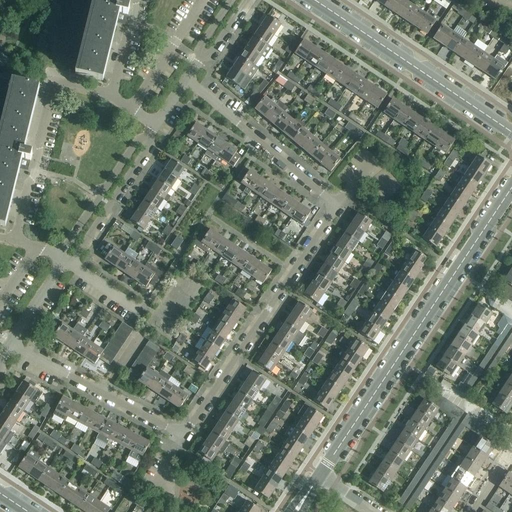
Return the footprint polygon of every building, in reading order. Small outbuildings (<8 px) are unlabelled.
[(93,0),(77,68),(80,69),(78,75),(100,80),(101,74),(104,74),(118,20),(124,22),(125,14),(128,15),(129,8),(124,7),(121,6),(122,0),(93,0)] [(396,14),(405,0),(404,0),(390,0),(386,7),(396,14)] [(406,21),(415,7),(405,0),(396,14),(406,21)] [(417,28),(426,14),(415,7),(406,21),(417,28)] [(460,9),(457,14),(463,17),(466,13),(460,9)] [(468,21),(471,17),(466,13),(463,17),(468,21)] [(434,15),(432,18),(426,14),(417,28),(427,35),(438,17),(434,15)] [(281,25),(268,16),(260,26),(274,36),(281,25)] [(481,23),(478,27),(483,31),(486,27),(481,23)] [(442,25),(433,39),(443,46),(452,32),(442,25)] [(254,36),(267,46),(274,36),(260,26),(254,36)] [(489,35),(492,30),(486,27),(483,31),(489,35)] [(454,53),(463,39),(452,32),(443,46),(454,53)] [(247,47),(265,59),(271,48),(267,46),(254,36),(247,47)] [(501,36),(498,41),(503,45),(506,40),(501,36)] [(464,60),(473,46),(463,39),(454,53),(464,60)] [(297,43),(293,40),(289,46),(293,49),(297,43)] [(304,40),(295,54),(305,61),(315,47),(304,40)] [(509,48),(511,44),(506,40),(503,45),(509,48)] [(503,45),(499,51),(505,56),(510,49),(509,48),(503,45)] [(285,51),(290,54),(293,49),(289,46),(285,51)] [(474,66),(483,53),(473,46),(464,60),(474,66)] [(240,57),(258,69),(265,59),(247,47),(240,57)] [(315,47),(305,61),(316,68),(325,54),(315,47)] [(484,73),(493,60),(483,53),(474,66),(484,73)] [(325,54),(316,68),(326,74),(335,61),(325,54)] [(259,69),(258,69),(240,57),(233,67),(247,76),(252,79),(259,69)] [(283,64),(279,60),(275,66),(280,69),(283,64)] [(495,80),(504,67),(493,60),(484,73),(495,80)] [(335,61),(326,74),(336,81),(345,68),(335,61)] [(271,72),(276,75),(280,69),(275,66),(271,72)] [(226,78),(239,87),(247,76),(233,67),(226,78)] [(345,68),(336,81),(346,88),(355,74),(345,68)] [(290,72),(287,76),(293,80),(296,75),(290,72)] [(502,76),(508,80),(511,76),(505,72),(502,76)] [(355,74),(346,88),(357,95),(366,82),(355,74)] [(298,84),(301,79),(296,75),(293,80),(298,84)] [(269,83),(265,80),(260,85),(264,89),(269,83)] [(15,82),(13,90),(10,89),(0,129),(0,225),(3,226),(4,219),(7,220),(20,166),(26,168),(28,160),(30,161),(32,154),(27,152),(27,153),(24,152),(37,96),(35,95),(37,87),(15,82)] [(366,82),(357,95),(367,102),(376,88),(366,82)] [(256,90),(260,94),(264,89),(260,85),(256,90)] [(310,85),(307,90),(313,94),(316,89),(310,85)] [(377,109),(386,95),(376,88),(367,102),(377,109)] [(318,97),(321,93),(316,89),(313,94),(318,97)] [(252,92),(246,100),(247,101),(251,105),(258,97),(253,93),(252,92)] [(278,101),(273,97),(270,101),(265,97),(255,109),(264,117),(278,101)] [(331,99),(328,104),(333,107),(336,103),(331,99)] [(392,99),(383,113),(394,120),(404,107),(392,99)] [(274,125),(284,113),(288,108),(278,100),(278,101),(264,117),(274,125)] [(339,111),(342,107),(336,103),(333,107),(339,111)] [(404,107),(394,120),(404,127),(414,113),(404,107)] [(283,133),(293,121),(284,113),(274,125),(283,133)] [(352,113),(348,118),(354,121),(357,117),(352,113)] [(414,113),(404,127),(415,134),(424,120),(414,113)] [(359,125),(362,120),(357,117),(354,121),(359,125)] [(424,120),(415,134),(425,141),(434,127),(424,120)] [(292,140),(302,128),(293,121),(283,133),(292,140)] [(196,123),(187,136),(198,144),(207,131),(196,123)] [(434,127),(425,141),(435,147),(444,134),(434,127)] [(302,148),(312,136),(302,128),(292,140),(302,148)] [(208,150),(217,137),(207,131),(198,144),(208,150)] [(379,132),(375,137),(381,140),(384,135),(379,132)] [(446,155),(455,141),(444,134),(435,147),(446,155)] [(387,144),(390,139),(384,135),(381,140),(387,144)] [(311,156),(321,144),(312,136),(302,148),(311,156)] [(218,157),(227,144),(217,137),(208,150),(218,157)] [(235,154),(237,151),(227,144),(218,157),(216,160),(220,163),(223,160),(233,167),(240,157),(235,154)] [(320,164),(331,152),(321,144),(311,156),(320,164)] [(399,145),(396,150),(401,154),(405,149),(399,145)] [(407,158),(410,153),(405,149),(401,154),(407,158)] [(459,153),(454,149),(451,154),(456,158),(459,153)] [(330,172),(340,160),(331,152),(320,164),(330,172)] [(448,158),(454,162),(456,158),(451,154),(448,158)] [(491,165),(477,156),(470,167),(484,176),(491,165)] [(419,159),(416,164),(422,167),(425,163),(419,159)] [(185,168),(172,160),(165,170),(178,179),(185,168)] [(427,171),(430,166),(425,163),(422,167),(427,171)] [(484,176),(470,167),(463,177),(477,186),(484,176)] [(178,179),(165,170),(158,180),(171,189),(178,179)] [(250,170),(241,184),(251,191),(260,178),(250,170)] [(446,173),(440,170),(437,174),(443,178),(446,173)] [(209,180),(213,174),(209,171),(205,177),(209,180)] [(434,179),(440,182),(443,178),(437,174),(434,179)] [(477,186),(463,177),(457,187),(470,196),(477,186)] [(261,197),(270,184),(260,178),(251,191),(261,197)] [(171,197),(167,195),(171,189),(158,180),(151,191),(164,200),(167,202),(171,197)] [(271,204),(280,191),(270,184),(261,197),(271,204)] [(470,196),(457,187),(450,197),(464,206),(470,196)] [(432,194),(426,190),(423,195),(429,199),(432,194)] [(164,200),(151,191),(144,201),(157,210),(164,200)] [(282,211),(291,198),(280,191),(271,204),(282,211)] [(226,194),(222,200),(228,204),(232,198),(226,194)] [(440,206),(443,208),(457,217),(464,206),(450,197),(446,204),(443,202),(440,206)] [(292,218),(301,205),(291,198),(282,211),(292,218)] [(157,210),(144,201),(137,211),(151,220),(157,210)] [(302,225),(311,212),(301,205),(292,218),(302,225)] [(457,217),(443,208),(436,218),(450,227),(457,217)] [(130,221),(144,230),(151,220),(137,211),(130,221)] [(418,214),(413,211),(410,215),(415,219),(418,214)] [(372,222),(359,213),(352,224),(365,232),(372,222)] [(450,227),(436,218),(432,224),(430,222),(427,227),(429,228),(443,237),(450,227)] [(306,219),(302,225),(306,228),(310,222),(306,219)] [(345,234),(358,242),(365,232),(352,224),(345,234)] [(422,239),(436,248),(443,237),(429,228),(422,239)] [(207,234),(203,232),(194,245),(209,254),(212,250),(220,237),(210,230),(207,234)] [(392,236),(386,231),(379,242),(385,246),(392,236)] [(338,244),(351,253),(358,242),(345,234),(338,244)] [(177,237),(171,246),(174,248),(177,250),(183,241),(177,237)] [(220,237),(212,250),(222,257),(231,244),(220,237)] [(231,244),(222,257),(232,264),(241,250),(231,244)] [(331,254),(345,263),(351,253),(338,244),(331,254)] [(113,247),(105,260),(114,266),(124,253),(113,247)] [(385,252),(391,256),(394,252),(388,248),(385,252)] [(241,250),(232,264),(242,270),(251,257),(241,250)] [(428,260),(414,250),(407,261),(421,270),(428,260)] [(124,253),(114,266),(125,273),(134,260),(124,253)] [(325,264),(338,273),(345,263),(331,254),(325,264)] [(251,257),(242,270),(252,277),(261,264),(251,257)] [(134,260),(125,273),(135,280),(144,267),(134,260)] [(421,270),(407,261),(401,271),(414,281),(421,270)] [(263,284),(271,271),(261,264),(252,277),(263,284)] [(318,274),(331,283),(338,273),(325,264),(318,274)] [(383,268),(377,264),(374,268),(380,272),(383,268)] [(146,288),(155,274),(144,267),(135,280),(146,288)] [(371,273),(377,277),(380,272),(374,268),(371,273)] [(414,281),(401,271),(394,281),(407,291),(414,281)] [(311,284),(324,293),(331,283),(318,274),(311,284)] [(407,291),(394,281),(387,292),(400,301),(407,291)] [(304,295),(317,304),(324,293),(311,284),(304,295)] [(369,288),(363,284),(361,289),(366,293),(369,288)] [(507,284),(500,294),(505,297),(511,287),(507,284)] [(357,293),(363,297),(366,293),(361,289),(357,293)] [(400,301),(387,292),(380,302),(394,311),(400,301)] [(246,309),(233,300),(226,311),(239,319),(246,309)] [(312,311),(299,302),(292,312),(305,321),(312,311)] [(394,311),(380,302),(373,312),(387,322),(394,311)] [(492,315),(478,305),(471,316),(485,325),(492,315)] [(82,308),(78,314),(82,316),(86,310),(82,308)] [(344,314),(350,318),(353,313),(347,309),(344,314)] [(86,319),(90,313),(86,310),(82,316),(86,319)] [(239,319),(226,311),(219,321),(232,330),(239,319)] [(285,323),(299,332),(305,321),(292,312),(285,323)] [(387,322),(373,312),(366,322),(380,332),(387,322)] [(54,315),(50,321),(55,325),(58,321),(60,318),(54,315)] [(485,325),(471,316),(464,326),(478,335),(485,325)] [(56,332),(53,337),(64,344),(72,331),(58,321),(55,325),(52,329),(56,332)] [(102,321),(98,327),(102,330),(106,324),(102,321)] [(232,330),(219,321),(212,331),(225,340),(232,330)] [(359,333),(373,342),(380,332),(366,322),(359,333)] [(133,330),(122,323),(119,328),(130,335),(133,330)] [(279,333),(292,342),(299,332),(285,323),(279,333)] [(106,333),(110,327),(106,324),(102,330),(106,333)] [(511,328),(507,325),(500,335),(504,338),(511,328)] [(478,335),(464,326),(457,336),(471,346),(478,335)] [(116,333),(126,340),(130,335),(119,328),(116,333)] [(72,331),(64,344),(74,351),(83,338),(72,331)] [(225,340),(212,331),(206,341),(219,350),(225,340)] [(112,338),(123,345),(126,340),(116,333),(112,338)] [(187,338),(181,333),(179,337),(185,341),(187,338)] [(272,343),(285,352),(292,342),(279,333),(272,343)] [(504,338),(500,335),(493,346),(498,348),(504,338)] [(471,346),(457,336),(450,347),(464,356),(471,346)] [(325,342),(331,345),(334,340),(329,337),(325,342)] [(83,338),(74,351),(84,357),(93,344),(83,338)] [(109,343),(120,350),(123,345),(112,338),(109,343)] [(369,348),(355,339),(348,350),(362,359),(369,348)] [(511,343),(507,340),(501,350),(505,353),(511,343)] [(160,348),(149,341),(146,346),(157,353),(160,348)] [(219,350),(206,341),(199,351),(212,360),(219,350)] [(106,348),(116,355),(120,350),(109,343),(106,348)] [(265,353),(278,362),(285,352),(272,343),(265,353)] [(316,343),(311,350),(308,348),(306,351),(312,355),(319,345),(316,343)] [(99,358),(102,353),(103,351),(93,344),(84,357),(95,364),(99,358)] [(143,351),(153,358),(157,353),(146,346),(143,351)] [(498,348),(493,346),(486,356),(491,359),(498,348)] [(464,356),(450,347),(444,357),(458,366),(464,356)] [(102,353),(113,360),(116,355),(106,348),(103,351),(102,353)] [(362,359),(348,350),(341,360),(355,369),(362,359)] [(505,353),(501,350),(494,361),(498,364),(505,353)] [(153,358),(143,351),(139,356),(150,363),(153,358)] [(192,362),(205,370),(212,360),(199,351),(192,362)] [(99,358),(109,365),(113,360),(102,353),(99,358)] [(258,364),(271,373),(278,362),(265,353),(258,364)] [(287,359),(300,368),(298,371),(295,368),(294,369),(291,367),(292,366),(283,360),(281,364),(292,372),(298,376),(305,365),(290,355),(287,359)] [(136,361),(147,368),(150,363),(139,356),(136,361)] [(491,359),(486,356),(480,366),(484,369),(491,359)] [(312,362),(318,366),(321,361),(315,357),(312,362)] [(437,368),(451,377),(458,366),(444,357),(437,368)] [(355,369),(341,360),(334,370),(348,380),(355,369)] [(133,366),(143,373),(147,368),(136,361),(133,366)] [(498,364),(494,361),(487,371),(491,374),(498,364)] [(129,372),(140,379),(143,373),(133,366),(129,372)] [(484,369),(480,366),(473,376),(477,379),(484,369)] [(430,367),(425,374),(432,378),(436,371),(430,367)] [(140,379),(138,381),(148,388),(157,375),(147,368),(143,373),(140,379)] [(348,380),(334,370),(328,381),(341,390),(348,380)] [(266,380),(253,371),(246,382),(259,391),(266,380)] [(491,374),(487,371),(480,381),(485,384),(491,374)] [(158,395),(167,382),(157,375),(148,388),(158,395)] [(466,387),(470,390),(477,379),(473,376),(466,387)] [(298,383),(304,386),(307,381),(301,378),(298,383)] [(36,384),(32,381),(29,385),(23,382),(16,392),(30,401),(35,405),(42,394),(33,388),(36,384)] [(341,390),(328,381),(321,391),(334,400),(341,390)] [(473,392),(477,395),(485,384),(480,381),(473,392)] [(169,402),(177,389),(167,382),(158,395),(169,402)] [(239,392),(253,401),(259,391),(246,382),(239,392)] [(511,387),(506,384),(499,394),(511,402),(511,387)] [(469,390),(463,386),(460,390),(466,394),(469,390)] [(179,409),(188,396),(177,389),(169,402),(179,409)] [(314,401),(327,410),(334,400),(321,391),(314,401)] [(9,402),(23,412),(30,401),(16,392),(9,402)] [(233,402),(246,411),(253,401),(239,392),(233,402)] [(435,392),(428,402),(433,405),(440,395),(435,392)] [(492,405),(506,414),(511,405),(511,402),(499,394),(492,405)] [(438,409),(445,399),(440,395),(433,405),(438,409)] [(63,397),(55,411),(66,416),(73,402),(63,397)] [(443,412),(450,402),(445,399),(438,409),(443,412)] [(279,404),(273,400),(267,410),(273,414),(279,404)] [(438,409),(425,400),(417,411),(431,420),(438,409)] [(292,405),(286,401),(283,405),(289,409),(292,405)] [(3,412),(17,422),(23,412),(9,402),(3,412)] [(73,402),(66,416),(77,422),(84,408),(73,402)] [(226,412),(239,421),(246,411),(233,402),(226,412)] [(450,402),(443,412),(448,415),(455,405),(450,402)] [(323,417),(309,408),(311,406),(306,403),(297,415),(302,418),(316,427),(323,417)] [(280,410),(286,414),(289,409),(283,405),(280,410)] [(455,405),(448,415),(453,419),(460,409),(455,405)] [(84,408),(77,422),(88,428),(95,414),(84,408)] [(458,422),(464,412),(460,409),(453,419),(458,422)] [(40,416),(45,418),(48,412),(43,410),(40,416)] [(279,411),(276,415),(282,420),(285,415),(279,411)] [(411,421),(424,430),(431,420),(417,411),(411,421)] [(0,416),(0,425),(10,432),(17,422),(3,412),(0,416)] [(219,422),(232,431),(239,421),(226,412),(219,422)] [(95,414),(88,428),(98,434),(106,419),(95,414)] [(468,414),(461,424),(466,427),(472,418),(468,414)] [(302,418),(295,429),(309,438),(316,427),(302,418)] [(471,431),(477,421),(472,418),(466,427),(471,431)] [(106,419),(98,434),(109,439),(117,425),(106,419)] [(458,422),(453,419),(446,430),(451,433),(458,422)] [(278,425),(272,421),(269,426),(275,430),(278,425)] [(404,431),(418,441),(424,430),(411,421),(404,431)] [(476,434),(482,424),(477,421),(471,431),(476,434)] [(212,432),(225,441),(232,431),(219,422),(212,432)] [(465,427),(461,424),(454,435),(458,438),(465,427)] [(482,424),(476,434),(481,437),(487,428),(482,424)] [(0,440),(3,442),(10,432),(0,425),(0,440)] [(117,425),(109,439),(120,445),(128,431),(117,425)] [(40,429),(35,426),(31,431),(36,434),(40,429)] [(260,426),(255,432),(260,435),(261,436),(261,435),(265,429),(263,428),(260,426)] [(266,430),(272,434),(275,430),(269,426),(266,430)] [(309,438),(295,429),(291,426),(284,436),(289,439),(302,448),(309,438)] [(487,428),(481,437),(486,441),(492,431),(487,428)] [(439,440),(444,443),(451,433),(446,430),(439,440)] [(28,437),(32,440),(36,434),(31,431),(28,437)] [(128,431),(120,445),(131,451),(138,436),(128,431)] [(397,442),(411,451),(418,441),(404,431),(397,442)] [(491,444),(497,434),(492,431),(486,441),(491,444)] [(225,449),(222,447),(225,441),(212,432),(205,443),(219,451),(222,454),(225,449)] [(458,438),(454,435),(447,445),(451,448),(458,438)] [(142,457),(150,443),(138,436),(131,451),(142,457)] [(494,446),(480,437),(473,448),(487,457),(494,446)] [(46,438),(43,443),(48,446),(51,442),(46,438)] [(302,448),(289,439),(282,449),(295,458),(302,448)] [(433,450),(437,453),(444,443),(439,440),(433,450)] [(54,450),(57,446),(51,442),(48,446),(54,450)] [(264,446),(258,442),(256,446),(261,450),(264,446)] [(390,452),(404,461),(411,451),(397,442),(390,452)] [(198,453),(212,462),(219,451),(205,443),(198,453)] [(451,448),(447,445),(440,455),(444,458),(451,448)] [(26,449),(22,446),(18,452),(22,455),(26,449)] [(253,451),(258,454),(261,450),(256,446),(253,451)] [(466,458),(480,467),(487,457),(473,448),(466,458)] [(295,458),(282,449),(275,459),(289,468),(295,458)] [(30,450),(18,468),(29,475),(38,461),(41,457),(30,450)] [(426,461),(430,464),(437,453),(433,450),(426,461)] [(11,463),(15,466),(22,455),(18,452),(11,463)] [(66,452),(63,456),(69,460),(72,455),(66,452)] [(383,462),(397,471),(404,461),(390,452),(383,462)] [(74,464),(77,459),(72,455),(69,460),(74,464)] [(444,458),(440,455),(433,466),(438,469),(444,458)] [(459,468),(473,478),(480,467),(466,458),(459,468)] [(289,468),(275,459),(268,469),(282,478),(289,468)] [(39,481),(48,468),(38,461),(29,475),(39,481)] [(419,471),(423,474),(430,464),(426,461),(419,471)] [(251,466),(245,462),(242,467),(248,471),(251,466)] [(376,473),(390,482),(397,471),(383,462),(376,473)] [(86,465),(83,470),(89,474),(92,469),(86,465)] [(236,469),(230,465),(225,472),(229,474),(227,477),(229,479),(236,469)] [(438,469),(433,466),(426,476),(431,479),(438,469)] [(239,471),(245,475),(248,471),(242,467),(239,471)] [(49,488),(58,475),(48,468),(39,481),(49,488)] [(452,479),(466,488),(473,478),(459,468),(452,479)] [(95,477),(98,473),(92,469),(89,474),(95,477)] [(282,478),(268,469),(261,480),(275,489),(282,478)] [(412,481),(416,484),(423,474),(419,471),(412,481)] [(369,483),(383,492),(390,482),(376,473),(369,483)] [(511,475),(509,473),(499,487),(510,494),(511,490),(511,475)] [(60,495),(69,482),(58,475),(49,488),(60,495)] [(431,479),(426,476),(419,486),(424,489),(431,479)] [(107,479),(104,484),(109,487),(112,483),(107,479)] [(446,489),(459,498),(466,488),(452,479),(446,489)] [(254,490),(268,499),(275,489),(261,480),(254,490)] [(405,492),(409,495),(416,484),(412,481),(405,492)] [(70,502),(79,489),(69,482),(60,495),(70,502)] [(115,491),(118,486),(112,483),(109,487),(115,491)] [(239,492),(230,485),(224,493),(234,500),(239,492)] [(424,489),(419,486),(413,497),(417,500),(424,489)] [(80,509),(89,495),(79,489),(70,502),(80,509)] [(439,499),(453,509),(459,498),(446,489),(439,499)] [(398,502),(402,505),(409,495),(405,492),(398,502)] [(230,498),(224,494),(221,498),(227,502),(230,498)] [(84,511),(93,511),(100,502),(89,495),(80,509),(84,511)] [(134,497),(131,502),(137,505),(140,501),(134,497)] [(406,507),(410,510),(417,500),(413,497),(406,507)] [(218,502),(223,506),(227,502),(221,498),(218,502)] [(432,510),(435,511),(450,511),(453,509),(439,499),(432,510)] [(142,509),(145,504),(140,501),(137,505),(142,509)] [(259,511),(261,510),(247,501),(240,511),(241,511),(259,511)] [(108,511),(110,509),(100,502),(93,511),(108,511)] [(489,503),(486,507),(492,511),(497,511),(499,510),(489,503)]
